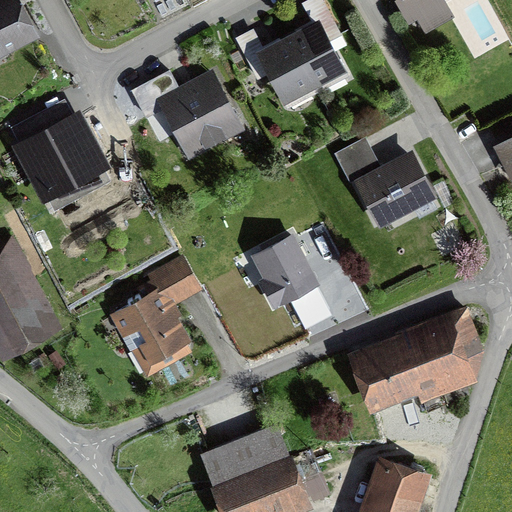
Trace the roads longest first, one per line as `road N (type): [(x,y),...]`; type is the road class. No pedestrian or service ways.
road 1 (residential): [(83,451),(424,305),(480,287),(511,297)]
road 2 (residential): [(511,291),(502,234),(363,0)]
road 3 (residential): [(447,511),(511,300)]
road 4 (residential): [(222,0),(113,58),(70,46),(47,0)]
